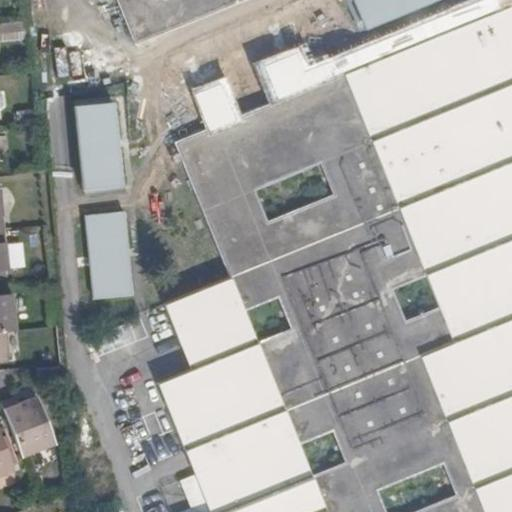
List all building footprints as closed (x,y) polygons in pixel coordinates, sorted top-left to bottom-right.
[(106,0),(122,36),(128,49),(196,20),(234,4),(242,0),(106,0)] [(346,0),(356,23),(411,0),(346,0)] [(511,511),(511,24),(502,1),(451,23),(245,112),(206,129),(170,145),(220,263),(226,278),(221,280),(161,307),(188,371),(155,386),(207,511),(511,511)] [(22,20),(0,22),(0,41),(25,38),(22,20)] [(106,107),(67,111),(77,195),(116,190),(106,107)] [(0,227),(9,226),(5,188),(0,188),(0,227)] [(120,216),(81,220),(90,304),(129,299),(120,216)] [(9,226),(0,227),(0,265),(13,264),(9,226)] [(0,327),(14,327),(25,326),(23,292),(0,293),(0,327)] [(0,354),(16,353),(14,327),(0,327),(0,354)] [(66,362),(41,364),(42,374),(67,372),(66,362)] [(20,394),(5,400),(26,455),(60,442),(46,406),(39,409),(35,398),(23,402),(20,394)] [(39,409),(46,406),(41,396),(35,398),(39,409)] [(0,474),(18,467),(5,434),(0,435),(0,474)]
